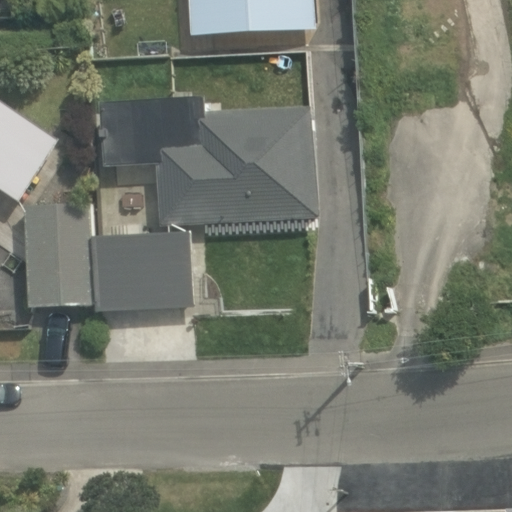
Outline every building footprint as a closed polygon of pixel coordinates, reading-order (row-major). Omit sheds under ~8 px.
[(321,0),(194,0),(197,39),(323,32),(321,0)] [(0,186),(27,204),(68,143),(5,101),(0,108),(0,186)] [(163,168),(165,229),(325,221),(316,110),(216,116),(215,102),(109,106),(111,170),(163,168)] [(511,113),(501,169),(503,306),(511,306),(511,113)] [(98,239),(97,207),(31,209),(35,311),(100,309),(98,239)] [(200,234),(100,240),(104,316),(203,311),(200,234)]
